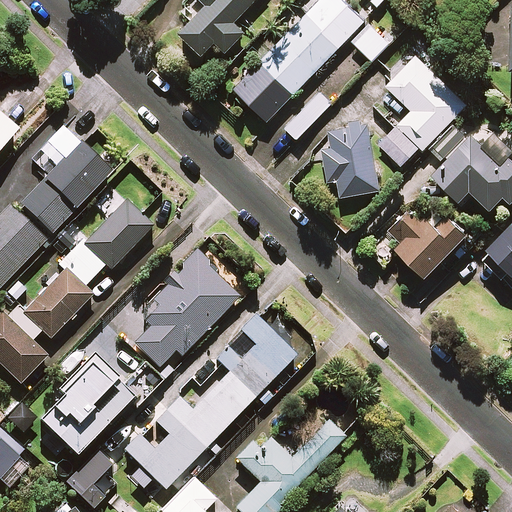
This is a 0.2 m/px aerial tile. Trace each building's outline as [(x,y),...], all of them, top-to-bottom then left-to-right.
[(201,0),(206,4),(179,33),(202,54),(214,41),(225,51),(244,31),(233,22),(253,0),(201,0)] [(308,13),(305,16),(289,32),(234,88),(267,120),(364,20),(343,0),(300,0),(298,3),(308,13)] [(272,0),(263,0),(255,7),(268,22),(282,10),(272,0)] [(389,44),(370,24),(352,40),(371,60),(389,44)] [(466,104),(416,55),(386,85),(411,110),(379,143),(401,164),(420,145),(422,148),(466,104)] [(332,104),(319,92),(285,127),(298,140),(332,104)] [(0,149),(17,129),(0,115),(0,149)] [(378,189),(368,123),(328,129),(331,147),(322,148),(327,181),(337,179),(340,195),(378,189)] [(110,172),(62,128),(32,160),(48,175),(20,205),(51,235),(110,172)] [(511,151),(493,133),(482,145),(471,134),(432,173),(458,199),(469,188),(490,208),(503,194),(510,201),(511,198),(511,160),(507,155),(511,151)] [(152,227),(125,200),(60,266),(65,271),(25,311),(15,301),(0,315),(0,364),(19,383),(47,355),(31,340),(41,330),(50,339),(93,295),(84,287),(106,265),(110,269),(152,227)] [(0,289),(46,240),(15,211),(9,205),(0,215),(0,289)] [(446,212),(442,216),(435,209),(426,217),(413,205),(389,229),(400,240),(394,245),(424,274),(466,232),(446,212)] [(511,222),(479,255),(500,277),(508,269),(511,273),(511,222)] [(239,296),(195,253),(137,314),(150,326),(134,343),(159,367),(175,350),(181,356),(239,296)] [(255,397),(264,406),(274,396),(265,386),(288,363),(297,371),(303,364),(255,316),(215,357),(229,371),(220,380),(214,374),(201,387),(203,389),(192,400),(196,404),(190,409),(179,398),(141,437),(140,435),(125,450),(164,489),(255,397)] [(134,395),(94,355),(60,390),(64,394),(40,418),(76,454),(134,395)] [(35,418),(19,401),(5,414),(21,432),(35,418)] [(278,511),(282,508),(278,504),(346,433),(332,420),(293,461),(269,438),(259,449),(252,442),(236,459),(260,482),(237,505),(235,507),(240,511),(278,511)] [(1,437),(0,435),(0,479),(9,488),(29,466),(18,456),(24,450),(5,433),(1,437)] [(112,464),(97,450),(67,482),(93,507),(119,480),(107,469),(112,464)] [(201,511),(214,499),(193,478),(160,511),(201,511)]
